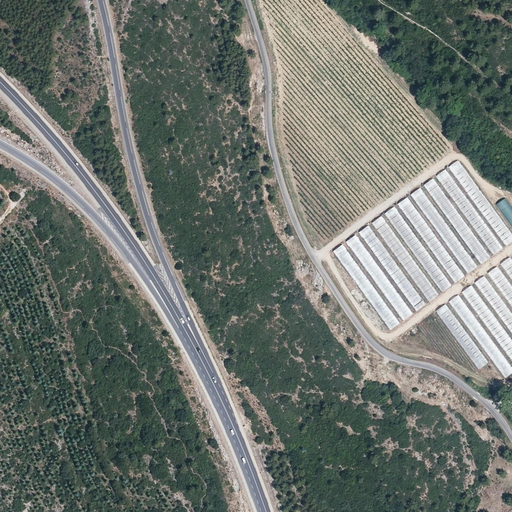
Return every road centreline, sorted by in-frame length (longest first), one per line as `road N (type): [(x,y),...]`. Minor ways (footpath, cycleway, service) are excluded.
road 1 (tertiary): [(247,0),(267,70),(271,141),(287,210),(329,285),(377,347),(460,382),(496,412),(511,441)]
road 2 (primary): [(222,405),(145,215),(100,0)]
road 3 (primary): [(198,355),(99,196),(0,81)]
road 4 (primary): [(0,141),(70,190),(118,241),(198,355)]
